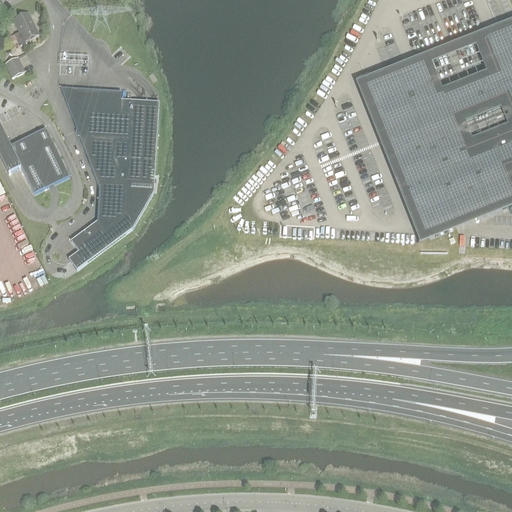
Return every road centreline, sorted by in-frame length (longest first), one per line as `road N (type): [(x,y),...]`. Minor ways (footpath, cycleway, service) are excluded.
road 1 (trunk): [(0,418),(211,384),(392,392)]
road 2 (trunk): [(323,358),(165,359),(0,389)]
road 3 (trunk): [(511,389),(323,358)]
road 4 (trunk): [(511,356),(323,358)]
road 5 (tertiary): [(290,504),(138,511)]
road 6 (trunk): [(392,392),(511,436)]
road 7 (trunk): [(392,392),(511,413)]
